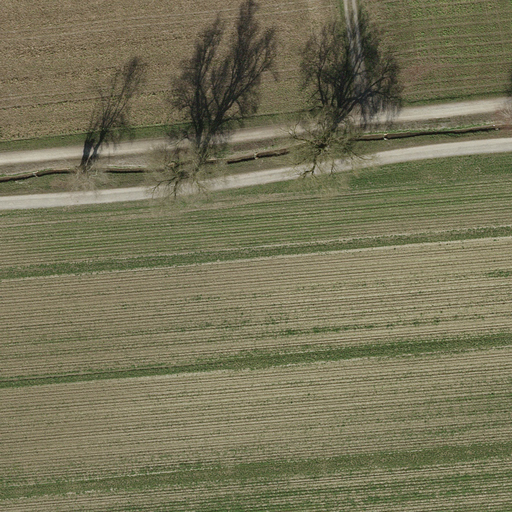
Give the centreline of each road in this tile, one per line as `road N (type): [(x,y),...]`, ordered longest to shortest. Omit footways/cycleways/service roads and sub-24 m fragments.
road 1 (track): [(0,204),(511,146)]
road 2 (track): [(511,104),(0,160)]
road 3 (track): [(351,0),(366,120)]
